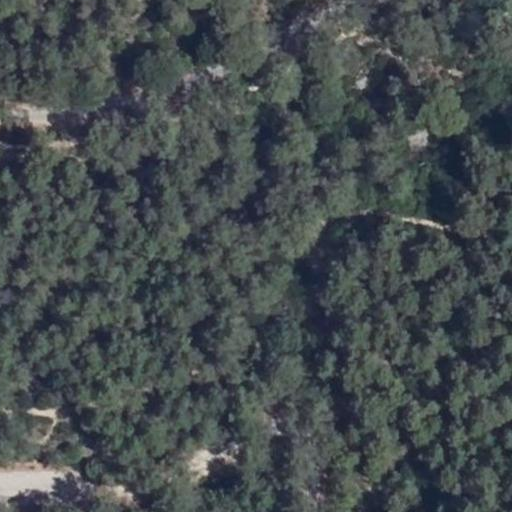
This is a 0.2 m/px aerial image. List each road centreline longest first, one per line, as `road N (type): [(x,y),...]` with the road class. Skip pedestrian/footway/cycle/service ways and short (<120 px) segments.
road 1 (unclassified): [(0,117),(168,98),(381,0)]
road 2 (unclassified): [(325,511),(299,439),(280,433),(142,473),(0,479)]
